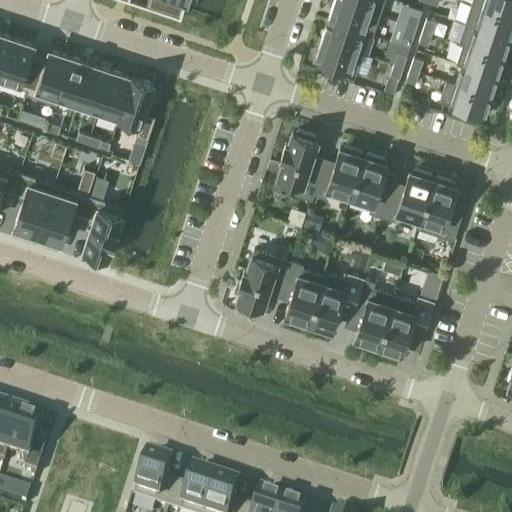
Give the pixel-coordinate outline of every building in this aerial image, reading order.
[(146,0),(145,5),(180,16),(183,8),(186,0),(188,1),(188,0),(146,0)] [(372,34),(379,14),(370,11),(336,0),(333,0),(327,18),(369,32),(368,33),(372,34)] [(336,0),(370,11),(379,14),(383,0),(336,0)] [(511,0),(471,0),(471,2),(511,15),(511,0)] [(511,30),(511,15),(471,2),(465,21),(510,36),(511,30)] [(415,26),(419,15),(410,11),(406,23),(415,26)] [(435,20),(426,17),(422,28),(431,31),(435,20)] [(362,52),(368,33),(369,32),(327,18),(321,38),(362,52)] [(504,55),(510,36),(465,21),(458,41),(462,43),(462,42),(504,55)] [(412,38),(415,26),(406,23),(402,35),(412,38)] [(428,43),(431,31),(422,28),(418,40),(428,43)] [(0,31),(0,71),(12,35),(0,31)] [(12,35),(0,71),(0,79),(26,88),(25,92),(26,92),(38,54),(30,51),(33,42),(12,35)] [(356,72),(362,52),(321,38),(314,58),(356,72)] [(462,42),(462,43),(455,62),(461,64),(461,63),(497,75),(504,55),(462,42)] [(38,54),(26,92),(55,102),(70,54),(49,47),(46,57),(38,54)] [(403,65),(406,53),(397,50),(393,62),(403,65)] [(70,54),(55,102),(56,102),(58,94),(78,100),(91,61),(70,54)] [(423,59),(413,55),(409,67),(419,70),(423,59)] [(91,61),(78,100),(98,107),(96,111),(97,111),(111,68),(91,61)] [(399,77),(403,65),(393,62),(389,73),(399,77)] [(461,63),(461,64),(455,81),(455,82),(491,94),(497,75),(461,63)] [(415,82),(419,70),(409,67),(405,79),(415,82)] [(111,68),(97,111),(117,118),(115,122),(116,122),(132,75),(111,68)] [(132,75),(116,122),(137,129),(136,133),(147,137),(155,114),(144,110),(153,82),(132,75)] [(484,114),(491,94),(455,82),(455,81),(446,78),(439,99),(451,103),(450,107),(463,111),(464,108),(484,114)] [(37,116),(35,124),(46,128),(49,120),(37,116)] [(49,120),(46,128),(58,131),(60,124),(49,120)] [(309,162),(317,138),(314,137),(315,134),(297,128),(296,131),(292,130),(288,142),(285,141),(280,156),(283,157),(278,174),(281,175),(278,184),(298,191),(297,193),(311,197),(313,191),(312,191),(320,166),(309,162)] [(78,130),(76,137),(87,141),(90,134),(78,130)] [(90,134),(87,141),(98,145),(101,137),(90,134)] [(348,198),(363,153),(361,153),(362,150),(344,144),(343,147),(339,145),(331,170),(320,166),(312,191),(313,191),(324,195),(326,191),(348,198)] [(379,185),(387,161),(383,160),(384,157),(366,151),(365,154),(363,153),(348,198),(370,206),(369,210),(382,214),(390,189),(379,185)] [(0,162),(0,189),(12,192),(19,169),(0,162)] [(418,222),(433,176),(431,176),(432,173),(414,167),(413,170),(409,169),(401,193),(390,189),(382,214),(394,218),(396,214),(417,221),(418,222)] [(19,169),(12,192),(23,196),(14,224),(21,227),(20,230),(36,235),(54,181),(19,169)] [(449,209),(457,184),(453,183),(454,180),(436,174),(435,177),(433,176),(418,222),(417,221),(416,225),(452,237),(461,213),(449,209)] [(54,181),(36,235),(52,240),(53,237),(61,240),(70,212),(81,215),(89,192),(54,181)] [(89,192),(81,215),(93,219),(83,247),(88,249),(87,252),(102,257),(103,254),(108,255),(125,204),(89,192)] [(342,226),(339,235),(348,239),(350,233),(347,228),(342,226)] [(314,231),(311,242),(318,244),(321,233),(314,231)] [(281,284),(289,259),(254,247),(246,269),(243,268),(239,283),(242,284),(237,296),(241,297),(240,300),(258,306),(259,303),(262,304),(270,280),(281,284)] [(323,274),(322,274),(301,266),(302,263),(289,259),(281,284),(292,287),(284,312),(288,313),(287,316),(305,322),(306,319),(308,319),(323,274)] [(359,282),(360,282),(362,277),(349,272),(347,278),(323,270),(322,274),(323,274),(308,319),(310,320),(309,323),(327,329),(328,326),(332,327),(339,305),(350,309),(359,282)] [(430,270),(427,277),(439,281),(441,274),(430,270)] [(378,343),(394,294),(360,282),(359,282),(350,309),(362,313),(354,335),(358,336),(357,339),(375,345),(376,342),(378,343)] [(417,301),(394,294),(378,343),(380,343),(379,346),(397,352),(398,349),(402,350),(409,328),(421,332),(432,300),(419,295),(417,301)] [(0,404),(0,462),(3,463),(20,413),(11,410),(11,408),(0,404)] [(20,413),(3,463),(4,463),(7,454),(27,461),(24,470),(36,474),(44,450),(32,447),(41,420),(20,413)] [(168,509),(176,484),(165,480),(171,463),(148,455),(133,497),(168,509)] [(178,511),(204,511),(216,478),(193,470),(187,488),(176,484),(168,509),(178,511)] [(241,511),(244,506),(232,503),(238,485),(216,478),(204,511),(241,511)] [(20,486),(15,499),(26,503),(30,490),(20,486)] [(279,511),(283,500),(261,492),(255,510),(244,506),(241,511),(279,511)] [(304,511),(306,507),(283,500),(279,511),(304,511)]
